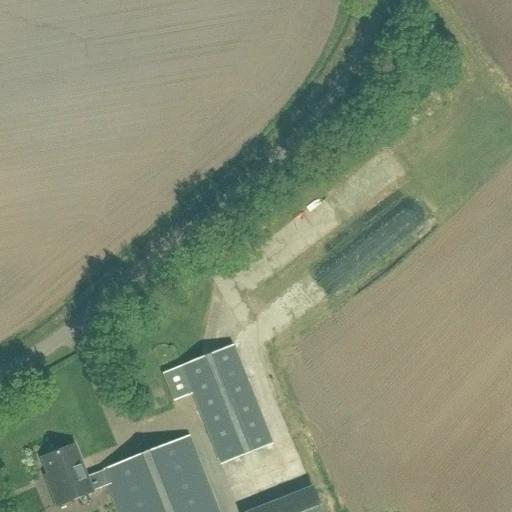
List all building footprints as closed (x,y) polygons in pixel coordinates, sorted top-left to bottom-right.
[(413,118),(432,145),(454,131),(435,103),(413,118)] [(383,174),(392,186),(401,178),(393,167),(383,174)] [(270,445),(232,347),(161,375),(172,403),(191,396),(218,465),(270,445)] [(217,511),(189,440),(87,480),(75,449),(43,461),(54,488),(49,489),(57,509),(107,490),(115,511),(217,511)] [(319,511),(311,489),(251,511),(319,511)]
